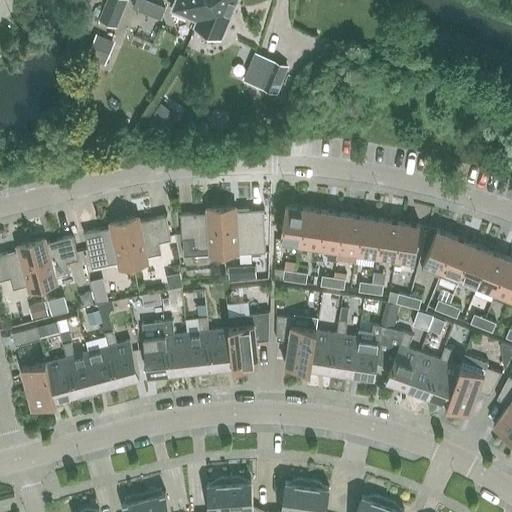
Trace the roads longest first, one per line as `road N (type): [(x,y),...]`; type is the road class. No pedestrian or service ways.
road 1 (residential): [(0,210),(126,179),(274,165),(403,183),(511,218)]
road 2 (residential): [(511,493),(411,440),(291,414),(158,422),(23,457)]
